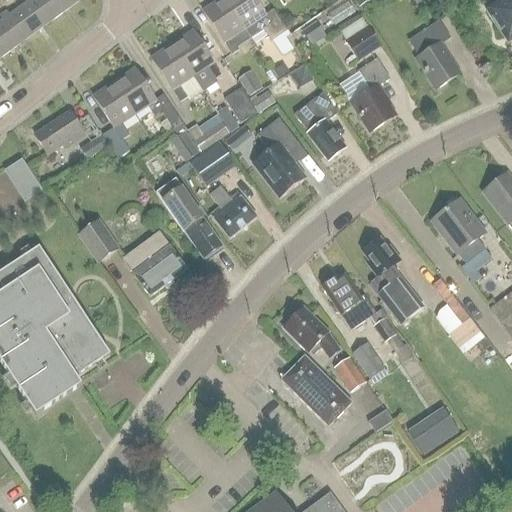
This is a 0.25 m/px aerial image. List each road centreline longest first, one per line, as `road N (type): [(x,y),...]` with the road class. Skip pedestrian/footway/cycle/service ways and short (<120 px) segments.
road 1 (tertiary): [(80,511),(292,249),(420,153),(511,113)]
road 2 (residential): [(0,116),(139,9)]
